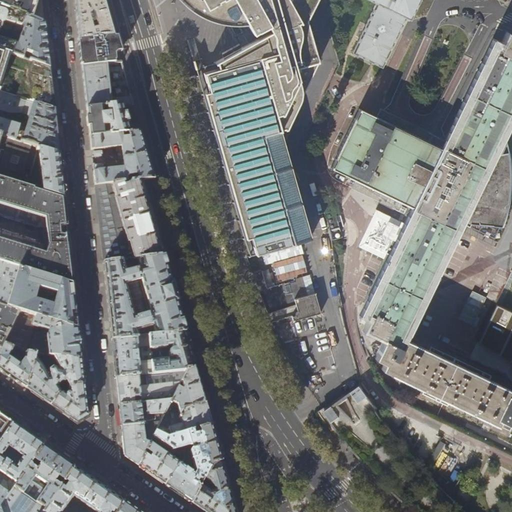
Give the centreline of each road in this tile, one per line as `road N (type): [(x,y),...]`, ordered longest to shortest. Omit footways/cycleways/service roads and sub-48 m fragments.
road 1 (secondary): [(290,449),(237,371),(129,0)]
road 2 (residential): [(58,0),(106,467)]
road 3 (residential): [(0,392),(106,467)]
